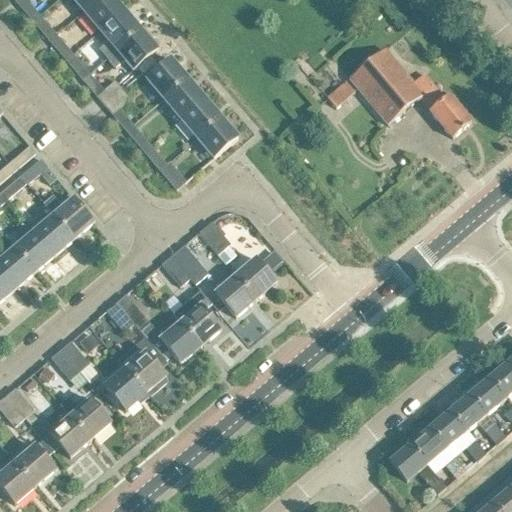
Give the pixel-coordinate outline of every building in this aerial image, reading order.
[(32,24),(39,18),(24,0),(20,0),(16,4),(32,24)] [(70,0),(83,14),(100,0),(70,0)] [(100,34),(124,14),(112,0),(100,0),(83,14),(100,34)] [(108,61),(120,50),(141,33),(124,14),(100,34),(108,44),(100,51),(108,61)] [(49,43),(56,37),(39,18),(32,24),(49,43)] [(142,35),(141,33),(120,50),(108,61),(116,70),(124,63),(133,73),(137,70),(142,76),(155,65),(150,59),(157,53),(159,47),(147,33),(142,35)] [(28,45),(43,60),(52,51),(36,36),(28,45)] [(66,63),(72,57),(56,37),(49,43),(66,63)] [(413,86),(385,52),(350,81),(389,127),(423,98),(434,111),(430,114),(452,141),(472,125),(449,98),(445,101),(424,77),(413,86)] [(82,82),(89,77),(72,57),(66,63),(82,82)] [(164,104),(179,91),(189,83),(171,62),(147,83),(164,104)] [(103,93),(89,77),(82,82),(104,108),(123,93),(115,83),(103,93)] [(180,122),(204,101),(189,83),(179,91),(164,104),(180,122)] [(336,111),(344,104),(355,95),(346,85),(327,100),(336,111)] [(127,135),(135,129),(120,111),(130,101),(123,93),(104,108),(127,135)] [(197,142),(221,121),(204,101),(180,122),(197,142)] [(214,162),(216,159),(238,141),(221,121),(197,142),(214,162)] [(143,153),(151,147),(135,129),(127,135),(143,153)] [(160,173),(167,167),(167,166),(151,147),(143,153),(160,173)] [(16,173),(20,169),(35,156),(29,149),(10,166),(16,173)] [(26,187),(31,182),(47,169),(41,162),(20,180),(26,187)] [(176,193),(179,191),(186,185),(173,169),(169,164),(167,166),(167,167),(160,173),(176,193)] [(0,174),(0,186),(16,173),(10,166),(0,174)] [(7,203),(26,187),(20,180),(1,196),(7,203)] [(63,210),(53,199),(43,206),(54,219),(74,243),(94,226),(73,202),(63,210)] [(55,259),(74,243),(54,219),(34,235),(55,259)] [(225,267),(236,258),(229,250),(231,248),(212,225),(199,236),(225,267)] [(35,276),(55,259),(34,235),(15,252),(35,276)] [(195,288),(208,276),(203,271),(197,264),(184,248),(172,258),(191,281),(190,282),(195,288)] [(0,274),(15,293),(35,276),(15,252),(0,263),(0,274)] [(180,290),(190,282),(191,281),(172,258),(162,268),(175,283),(180,290)] [(256,303),(277,286),(256,262),(236,279),(256,303)] [(0,305),(15,293),(0,274),(0,305)] [(236,321),(256,303),(236,279),(216,296),(223,305),(236,321)] [(162,342),(149,327),(150,326),(126,298),(116,306),(135,328),(146,341),(160,358),(168,352),(181,367),(202,349),(188,333),(170,313),(169,314),(172,318),(162,326),(170,335),(162,342)] [(126,337),(135,328),(116,306),(106,314),(126,337)] [(178,306),(170,313),(188,333),(202,349),(221,333),(201,309),(190,318),(186,314),(186,312),(183,308),(178,306)] [(88,356),(99,347),(90,336),(79,345),(88,356)] [(146,397),(157,388),(160,391),(168,385),(165,381),(166,380),(158,370),(165,364),(160,358),(146,341),(138,347),(146,355),(126,372),(146,397)] [(80,376),(90,367),(84,360),(71,345),(61,353),(80,376)] [(70,384),(80,376),(61,353),(51,361),(64,377),(70,384)] [(507,401),(511,396),(511,366),(510,364),(490,381),(507,401)] [(125,414),(146,397),(126,372),(105,390),(112,399),(125,414)] [(487,418),(507,401),(490,381),(469,397),(487,418)] [(6,399),(25,422),(30,428),(37,422),(31,416),(34,414),(28,407),(15,392),(6,399)] [(467,435),(487,418),(469,397),(449,414),(467,435)] [(25,422),(6,399),(0,404),(0,412),(15,431),(17,429),(25,422)] [(79,412),(69,400),(60,407),(70,419),(75,425),(91,444),(111,426),(98,411),(90,402),(79,412)] [(449,414),(429,431),(447,452),(467,435),(449,414)] [(70,461),(91,444),(75,425),(70,419),(49,436),(70,461)] [(505,439),(497,430),(494,426),(485,434),(497,448),(506,440),(505,439)] [(427,469),(447,452),(429,431),(410,448),(427,469)] [(45,461),(53,454),(43,442),(35,449),(43,458),(45,461)] [(486,457),(474,443),(465,450),(477,465),(486,457)] [(446,491),(427,469),(410,448),(389,465),(407,485),(418,476),(437,498),(446,491)] [(43,458),(35,449),(15,466),(21,472),(36,490),(56,473),(45,461),(43,458)] [(457,481),(466,474),(454,460),(445,467),(457,481)] [(21,472),(15,466),(0,478),(0,490),(15,508),(36,490),(21,472)] [(497,511),(511,511),(511,489),(493,506),(497,511)] [(407,511),(416,511),(419,510),(413,503),(405,509),(407,511)]
